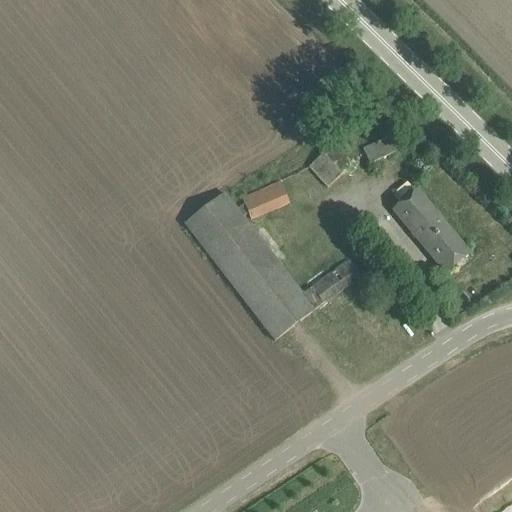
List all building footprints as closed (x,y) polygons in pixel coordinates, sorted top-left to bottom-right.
[(370,165),(406,148),(398,133),(362,150),(370,165)] [(327,188),(352,166),(334,146),(309,169),(327,188)] [(304,295),(259,236),(244,217),(248,214),(251,222),(280,211),(289,206),(279,184),(242,200),(245,206),(239,210),(227,194),(186,225),(274,342),(360,277),(349,262),(304,295)] [(446,274),(468,255),(416,193),(394,211),(446,274)] [(378,233),(368,242),(386,264),(396,255),(378,233)] [(511,511),(511,481),(465,511),(511,511)]
